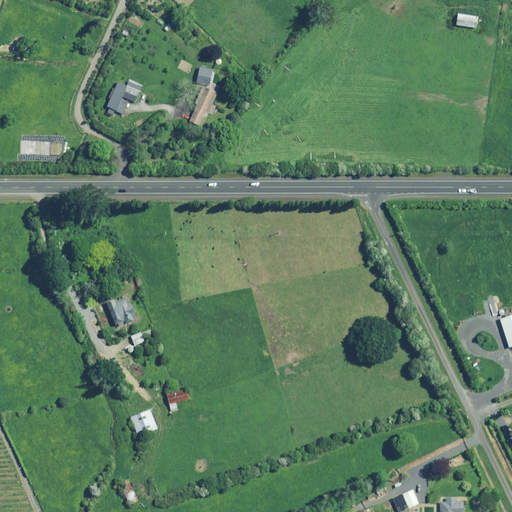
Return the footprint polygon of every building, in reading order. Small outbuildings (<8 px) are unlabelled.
[(478,17),(457,13),(455,25),(476,28),(478,17)] [(213,70),(200,67),(196,82),(209,85),(213,70)] [(140,92),(117,83),(107,107),(116,111),(122,97),(136,102),(140,92)] [(202,127),(217,93),(204,87),(201,94),(189,121),(202,127)] [(119,327),(137,321),(128,296),(107,304),(114,324),(118,323),(119,327)] [(511,346),(511,315),(500,319),(509,348),(511,346)] [(150,329),(134,336),(136,342),(153,335),(150,329)] [(189,400),(186,389),(167,394),(171,412),(178,410),(176,403),(189,400)] [(158,429),(150,410),(131,417),(138,437),(158,429)] [(418,504),(413,490),(403,494),(409,508),(418,504)] [(456,498),(446,498),(446,503),(440,503),(439,511),(463,511),(463,502),(456,502),(456,498)]
